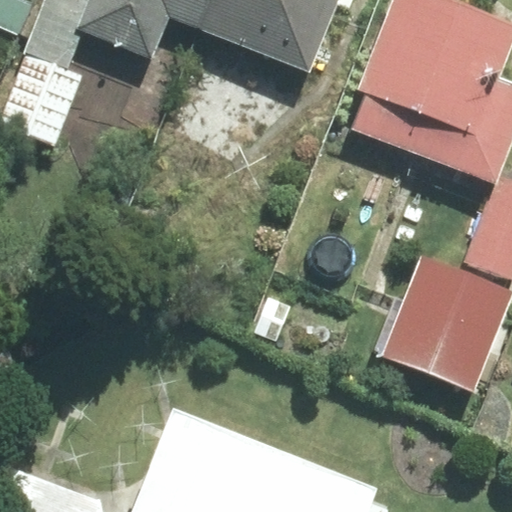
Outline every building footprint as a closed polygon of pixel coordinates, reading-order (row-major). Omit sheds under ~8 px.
[(30,3),(24,0),(0,0),(0,31),(15,38),(30,3)] [(40,0),(18,60),(58,75),(83,8),(60,0),(40,0)] [(341,0),(97,0),(80,50),(132,68),(148,21),(313,79),(341,0)] [(508,27),(432,0),(388,0),(339,136),(487,189),(442,312),(491,330),(511,270),(511,143),(498,139),(511,100),(511,85),(490,78),(508,27)] [(58,75),(18,60),(0,107),(0,136),(50,156),(77,82),(58,75)] [(88,224),(146,243),(160,201),(102,181),(88,224)] [(27,339),(0,337),(0,382),(24,384),(27,339)] [(382,511),(151,422),(115,511),(382,511)]
